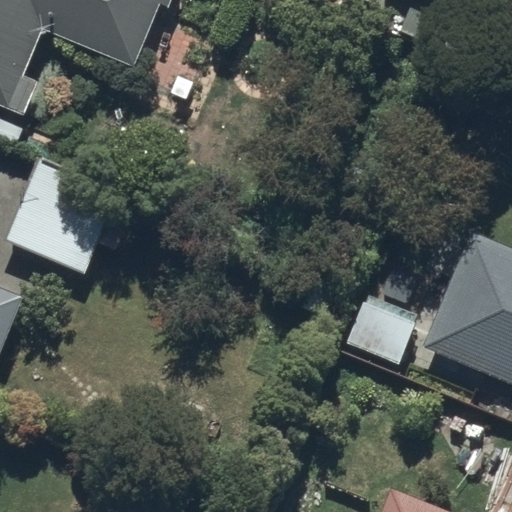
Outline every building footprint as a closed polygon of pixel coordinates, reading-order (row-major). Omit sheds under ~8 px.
[(0,0),(0,111),(24,121),(38,88),(23,82),(43,35),(134,73),(161,10),(171,14),(176,0),(0,0)] [(139,204),(40,163),(6,245),(86,278),(98,248),(117,256),(139,204)] [(511,252),(470,235),(421,354),(511,391),(511,252)] [(0,360),(23,304),(0,294),(0,360)] [(416,321),(364,301),(346,349),(398,368),(416,321)] [(511,511),(511,501),(506,511),(439,511),(390,492),(381,511),(511,511)]
